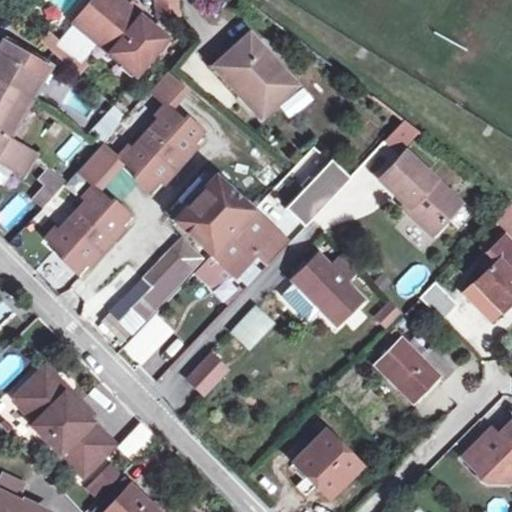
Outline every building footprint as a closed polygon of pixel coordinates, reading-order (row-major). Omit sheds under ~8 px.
[(164,42),(114,0),(93,0),(71,26),(132,79),(164,42)] [(154,0),(156,11),(166,10),(168,19),(178,18),(175,0),(154,0)] [(166,10),(156,11),(158,21),(168,19),(166,10)] [(246,36),(217,62),(242,89),(235,95),(257,118),(291,87),(246,36)] [(0,62),(0,83),(27,98),(47,66),(4,40),(0,46),(0,56),(3,58),(0,62)] [(41,46),(71,73),(78,65),(55,45),(54,46),(47,40),(41,46)] [(210,68),(235,95),(242,89),(217,62),(210,68)] [(27,98),(34,101),(53,70),(47,66),(27,98)] [(27,98),(0,83),(0,139),(2,140),(27,98)] [(34,101),(27,98),(2,140),(8,144),(34,101)] [(123,116),(130,127),(153,113),(145,102),(123,116)] [(100,140),(124,117),(112,105),(88,128),(100,140)] [(124,148),(113,160),(132,176),(129,180),(145,195),(155,183),(159,187),(170,174),(166,170),(177,158),(181,161),(192,149),(189,145),(199,134),(182,119),(179,123),(160,106),(150,118),(154,121),(127,151),(124,148)] [(403,148),(416,129),(401,119),(388,138),(403,148)] [(70,162),(86,144),(74,133),(58,151),(70,162)] [(0,171),(18,182),(33,159),(8,144),(2,140),(0,139),(0,171)] [(407,214),(429,235),(458,204),(402,152),(377,180),(410,210),(407,214)] [(279,210),(299,229),(346,178),(326,161),(307,181),(303,178),(294,187),(298,191),(279,210)] [(49,168),(28,198),(44,208),(64,178),(49,168)] [(206,257),(248,212),(226,192),(211,178),(169,223),(206,257)] [(56,262),(72,276),(82,266),(85,269),(97,256),(93,253),(104,240),(108,244),(119,231),(116,228),(125,217),(109,203),(106,206),(87,189),(77,200),(81,203),(54,233),(50,230),(40,242),(59,259),(56,262)] [(511,205),(509,202),(496,215),(511,232),(511,205)] [(248,212),(206,257),(229,278),(252,253),(265,265),(284,245),(248,212)] [(138,283),(158,301),(196,259),(175,240),(138,283)] [(485,271),(470,285),(498,313),(511,298),(511,251),(500,240),(476,263),(485,271)] [(324,267),(342,286),(357,270),(339,252),(324,267)] [(206,257),(190,274),(204,288),(229,278),(206,257)] [(342,286),(324,267),(313,257),(289,281),(291,283),(317,310),(333,326),(356,301),(342,286)] [(406,300),(430,275),(417,262),(393,287),(406,300)] [(158,301),(138,283),(122,268),(103,289),(139,322),(158,301)] [(291,283),(277,297),(304,323),(317,310),(291,283)] [(453,306),(430,283),(415,299),(437,322),(453,306)] [(498,313),(470,285),(460,295),(487,323),(498,313)] [(389,300),(371,316),(383,329),(401,314),(389,300)] [(227,330),(248,351),(276,324),(254,303),(227,330)] [(154,312),(119,348),(138,366),(173,330),(154,312)] [(451,374),(425,347),(413,359),(394,340),(368,366),(407,406),(434,380),(439,385),(451,374)] [(199,395),(222,371),(205,355),(182,380),(199,395)] [(36,373),(50,386),(54,381),(41,368),(36,373)] [(22,414),(50,386),(36,373),(9,401),(22,414)] [(54,381),(50,386),(85,421),(90,416),(54,381)] [(50,386),(22,414),(32,424),(27,428),(79,481),(112,448),(85,421),(50,386)] [(116,447),(132,459),(153,433),(137,420),(116,447)] [(488,433),(460,461),(484,485),(503,485),(511,477),(511,476),(511,426),(510,424),(495,439),(488,433)] [(292,465),(326,499),(357,468),(324,434),(292,465)] [(100,495),(115,479),(105,469),(89,485),(100,495)] [(0,480),(0,499),(12,505),(19,489),(0,480)] [(149,511),(118,481),(88,511),(149,511)] [(26,511),(12,505),(0,499),(0,511),(26,511)]
